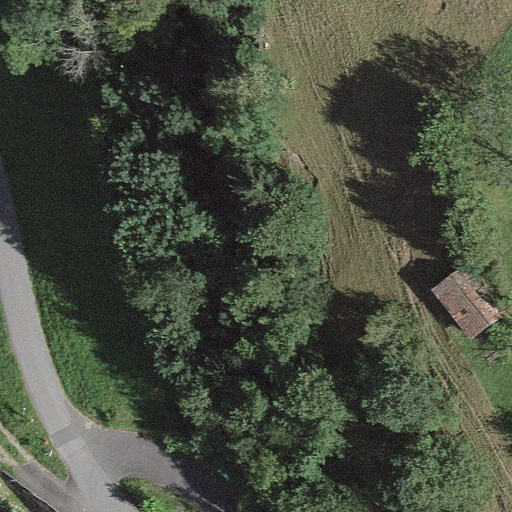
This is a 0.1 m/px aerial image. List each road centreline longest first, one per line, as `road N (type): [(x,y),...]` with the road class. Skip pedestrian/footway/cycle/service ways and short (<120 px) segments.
road 1 (residential): [(0,222),(39,390),(120,511)]
road 2 (track): [(76,453),(151,453),(197,477),(229,511)]
